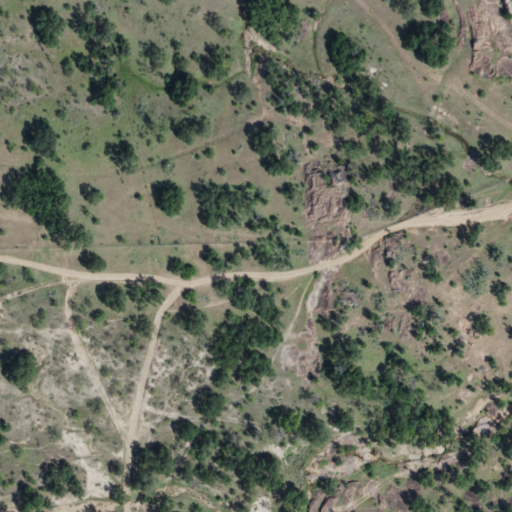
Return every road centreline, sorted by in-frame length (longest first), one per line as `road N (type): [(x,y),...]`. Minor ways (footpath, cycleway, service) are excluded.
road 1 (track): [(511,206),(398,223),(325,280),(78,282)]
road 2 (track): [(136,511),(155,352),(189,282)]
road 3 (track): [(142,474),(73,329),(78,282)]
